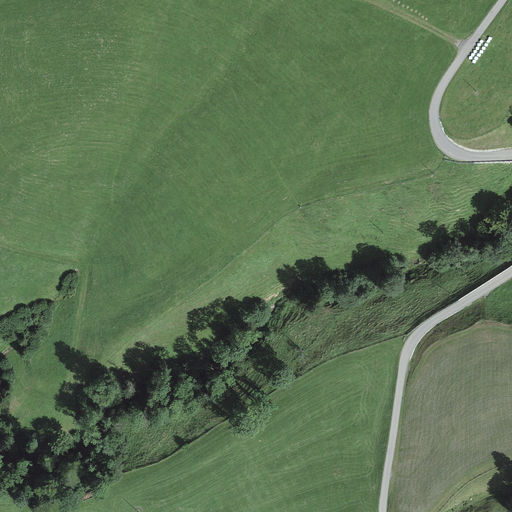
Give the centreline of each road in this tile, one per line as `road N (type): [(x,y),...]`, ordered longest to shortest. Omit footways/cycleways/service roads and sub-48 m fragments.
road 1 (track): [(0,350),(13,357),(28,388),(54,399),(67,395),(85,273),(77,263),(0,243)]
road 2 (track): [(381,511),(410,344),(436,318),(511,272)]
road 3 (track): [(511,155),(447,146),(433,113),(442,84),(502,0)]
